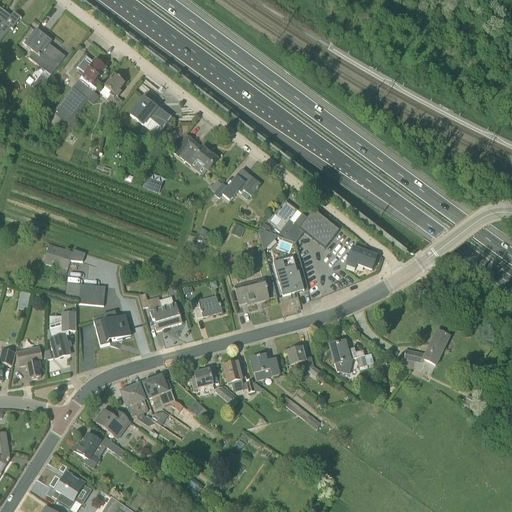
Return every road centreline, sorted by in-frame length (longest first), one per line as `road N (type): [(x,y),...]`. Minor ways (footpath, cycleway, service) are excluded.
road 1 (motorway): [(123,0),(511,286)]
road 2 (residential): [(61,0),(389,258),(400,277)]
road 3 (motorway): [(511,256),(163,0)]
road 4 (residential): [(65,418),(103,378),(340,309),(400,277)]
road 5 (track): [(511,339),(413,268)]
